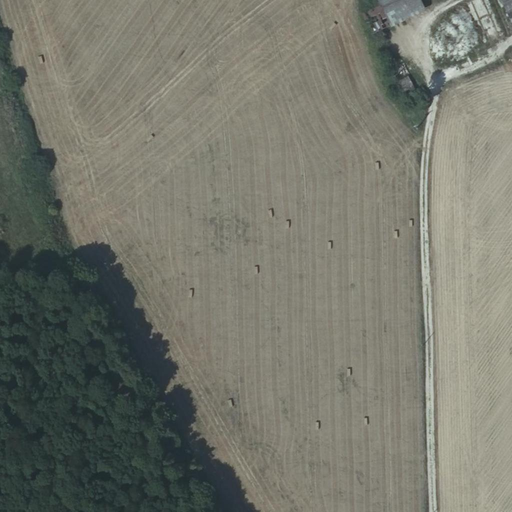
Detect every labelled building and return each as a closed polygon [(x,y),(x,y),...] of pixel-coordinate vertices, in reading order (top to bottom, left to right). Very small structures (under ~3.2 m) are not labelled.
[(401,6),(397,0),(374,0),(382,15),(397,9),(401,6)] [(466,37),(511,15),(511,9),(507,0),(484,0),(472,6),(456,14),(466,37)] [(397,9),(382,15),(377,18),(390,46),(397,42),(410,36),(397,9)] [(390,46),(377,18),(366,23),(379,51),(388,46),(390,46)] [(401,50),(397,42),(390,46),(388,46),(392,55),(401,50)] [(425,69),(417,52),(404,57),(412,75),(425,69)]
